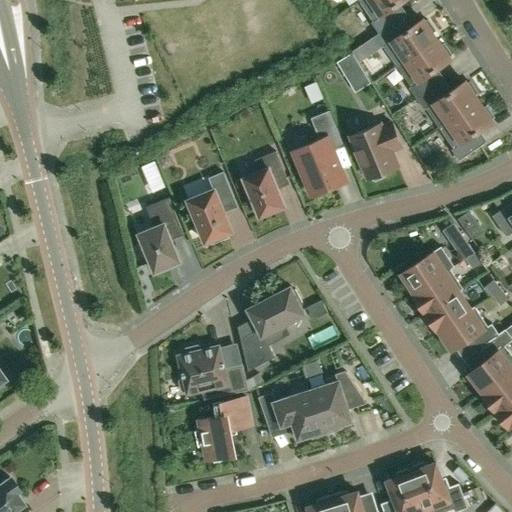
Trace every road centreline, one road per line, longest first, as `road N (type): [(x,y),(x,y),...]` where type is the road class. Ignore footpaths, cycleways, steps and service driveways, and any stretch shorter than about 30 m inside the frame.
road 1 (residential): [(335,229),(219,281),(82,381)]
road 2 (residential): [(446,421),(192,511)]
road 3 (residential): [(446,421),(349,268),(335,229)]
road 4 (residential): [(37,181),(82,381)]
road 5 (residential): [(511,168),(335,229)]
road 6 (residential): [(82,381),(99,511)]
